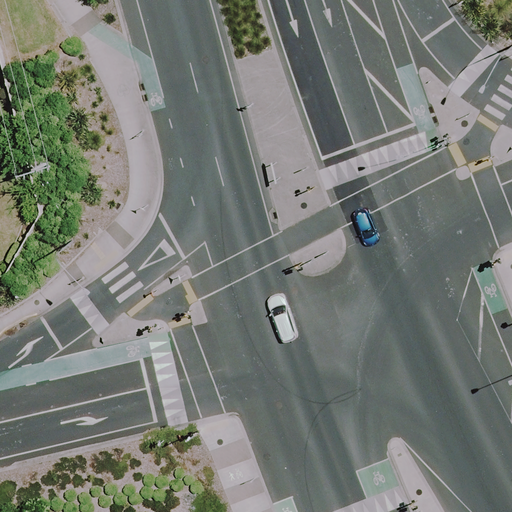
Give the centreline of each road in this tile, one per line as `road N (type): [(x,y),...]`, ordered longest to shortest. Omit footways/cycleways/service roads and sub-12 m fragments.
road 1 (trunk): [(0,377),(169,232),(208,128)]
road 2 (trunk): [(0,418),(197,375),(274,338)]
road 3 (primary): [(335,0),(413,259)]
road 4 (primary): [(413,259),(508,511)]
road 5 (primary): [(274,338),(208,128)]
road 6 (primary): [(339,511),(274,338)]
road 7 (trunk): [(274,338),(413,259)]
road 8 (trunk): [(410,0),(469,69),(511,94)]
road 9 (primary): [(208,128),(173,0)]
